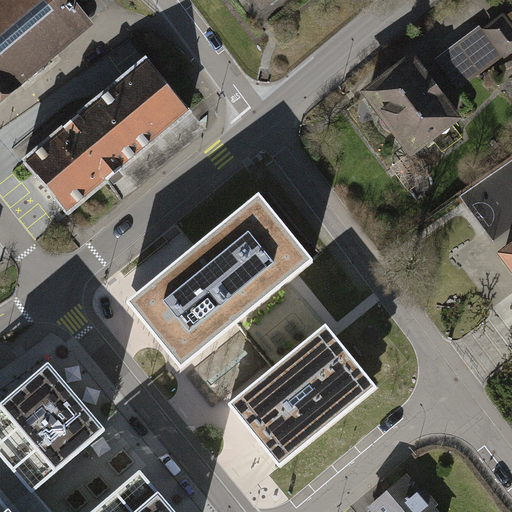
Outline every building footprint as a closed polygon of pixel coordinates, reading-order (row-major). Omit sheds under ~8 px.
[(0,0),(0,98),(86,30),(62,0),(0,0)] [(289,0),(240,0),(261,24),(289,0)] [(481,29),(437,62),(460,91),(504,58),(481,29)] [(411,59),(358,96),(408,165),(460,127),(411,59)] [(191,111),(147,60),(23,163),(67,215),(191,111)] [(259,196),(127,303),(181,369),(313,262),(259,196)] [(511,240),(493,254),(511,279),(511,240)] [(326,326),(229,405),(280,467),(377,388),(326,326)] [(174,511),(168,504),(140,471),(91,511),(46,511),(32,494),(106,431),(77,397),(48,364),(0,405),(0,511),(174,511)] [(441,511),(410,474),(369,508),(372,511),(441,511)]
